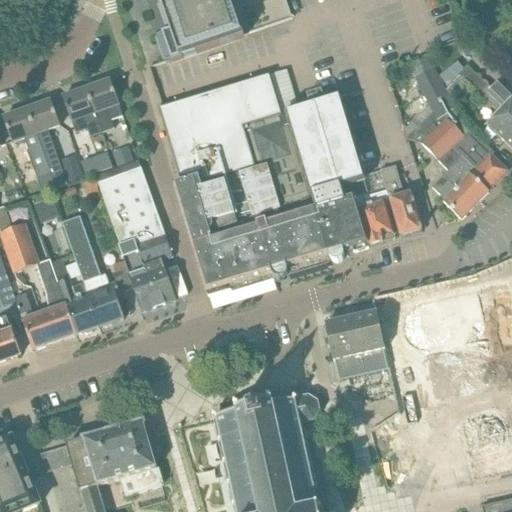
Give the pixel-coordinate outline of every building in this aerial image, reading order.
[(160,0),(180,57),(291,18),(285,0),(160,0)] [(423,146),(449,172),(480,140),(471,131),(464,123),(456,111),(450,100),(445,90),(434,68),(429,59),(410,68),(430,107),(404,130),(408,141),(424,146),(423,146)] [(434,68),(445,90),(454,81),(438,66),(434,68)] [(459,75),(467,82),(480,95),(499,112),(487,126),(507,145),(511,150),(511,118),(504,110),(511,102),(500,91),(497,94),(493,91),(494,90),(468,66),(459,75)] [(445,90),(450,100),(467,82),(459,75),(454,81),(445,90)] [(210,297),(226,292),(227,292),(227,291),(227,290),(227,289),(331,259),(331,260),(332,261),(333,262),(334,263),(336,263),(337,264),(326,224),(317,194),(289,109),(283,112),(269,76),(160,109),(182,183),(175,185),(208,296),(209,297),(210,297)] [(111,82),(87,90),(103,134),(115,130),(112,121),(123,117),(119,106),(120,106),(111,82)] [(511,92),(501,82),(494,90),(493,91),(497,94),(500,91),(511,102),(504,110),(511,118),(511,92)] [(87,90),(63,99),(70,118),(72,123),(76,134),(88,130),(91,138),(94,137),(103,134),(87,90)] [(340,97),(294,113),(317,194),(326,224),(337,264),(339,264),(340,263),(342,262),(343,261),(344,260),(345,258),(345,257),(345,256),(345,255),(344,254),(353,251),(354,252),(354,253),(355,253),(356,253),(368,250),(369,249),(370,249),(370,248),(370,247),(383,243),(383,242),(395,239),(378,179),(366,182),(340,97)] [(61,127),(52,103),(27,112),(36,136),(37,136),(41,146),(44,155),(56,189),(67,185),(48,132),(61,127)] [(4,120),(11,139),(13,144),(36,136),(27,112),(4,120)] [(444,203),(461,221),(489,193),(488,192),(508,172),(492,156),(494,154),(480,140),(449,172),(433,189),(446,201),(444,203)] [(41,146),(28,151),(31,160),(44,155),(41,146)] [(114,153),(118,167),(134,161),(130,148),(114,153)] [(93,153),(78,158),(85,179),(99,174),(93,153)] [(62,162),(69,183),(84,178),(77,157),(62,162)] [(126,270),(133,290),(134,289),(143,313),(176,302),(162,263),(174,259),(139,161),(96,176),(121,246),(119,247),(128,270),(126,270)] [(382,173),(395,218),(400,237),(406,235),(407,238),(423,233),(412,194),(403,197),(395,169),(382,173)] [(97,183),(86,184),(87,195),(98,194),(97,183)] [(12,193),(16,205),(26,201),(23,190),(12,193)] [(5,209),(0,211),(0,234),(1,235),(12,231),(5,209)] [(89,299),(99,329),(125,320),(117,298),(121,296),(120,294),(133,290),(126,270),(114,275),(116,283),(110,285),(107,275),(102,277),(81,219),(63,225),(84,284),(83,284),(88,296),(89,299)] [(25,226),(12,231),(1,235),(15,275),(39,266),(25,226)] [(0,308),(16,303),(15,300),(0,258),(0,308)] [(53,271),(77,337),(99,329),(89,299),(88,296),(83,284),(72,288),(62,261),(51,265),(53,271)] [(45,314),(55,344),(77,337),(53,271),(42,275),(55,310),(45,314)] [(397,326),(383,330),(393,373),(406,427),(416,471),(419,484),(425,483),(468,473),(479,471),(505,465),(511,463),(511,284),(503,286),(484,290),(472,293),(436,301),(424,303),(406,307),(394,310),(396,321),(397,326)] [(16,303),(33,352),(55,344),(45,314),(34,318),(26,295),(15,300),(16,303)] [(334,362),(336,362),(340,381),(388,371),(384,351),(385,351),(377,314),(326,325),(329,338),(324,339),(326,345),(330,344),(334,362)] [(0,363),(22,356),(12,331),(7,318),(0,320),(0,363)] [(217,416),(214,417),(215,421),(217,420),(218,423),(216,423),(216,424),(218,424),(218,423),(221,438),(219,439),(220,439),(221,439),(222,440),(219,441),(220,444),(222,443),(222,444),(221,445),(223,445),(226,460),(224,460),(224,461),(226,460),(226,462),(224,462),(224,465),(227,465),(227,466),(225,466),(226,467),(227,466),(230,481),(229,482),(231,482),(231,483),(228,484),(229,487),(232,486),(232,487),(230,488),(232,488),(235,503),(233,503),(234,504),(235,503),(236,504),(233,505),(234,508),(236,508),(236,509),(235,509),(235,510),(237,510),(237,511),(323,511),(324,511),(323,508),(319,509),(318,503),(326,502),(326,501),(324,494),(316,495),(315,490),(318,489),(317,486),(315,487),(314,483),(315,482),(313,482),(312,474),(313,473),(313,472),(311,473),(311,469),(313,468),(313,465),(310,466),(309,461),(311,461),(310,460),(309,461),(307,452),(309,452),(308,451),(307,451),(306,447),(308,447),(308,443),(305,444),(304,440),(306,440),(306,439),(304,439),(302,431),(304,430),(304,429),(302,430),(301,426),(304,425),(304,424),(315,422),(320,413),(319,408),(318,403),(309,398),(298,400),(298,399),(294,400),(294,402),(290,403),(287,391),(220,405),(223,418),(218,419),(217,416)] [(67,447),(68,448),(86,511),(105,511),(99,489),(122,481),(127,498),(163,487),(150,443),(144,424),(67,447)] [(0,500),(4,511),(38,511),(38,507),(41,506),(29,478),(26,479),(20,464),(21,460),(18,453),(14,451),(11,444),(0,448),(0,500)] [(511,511),(511,501),(482,508),(483,511),(511,511)]
